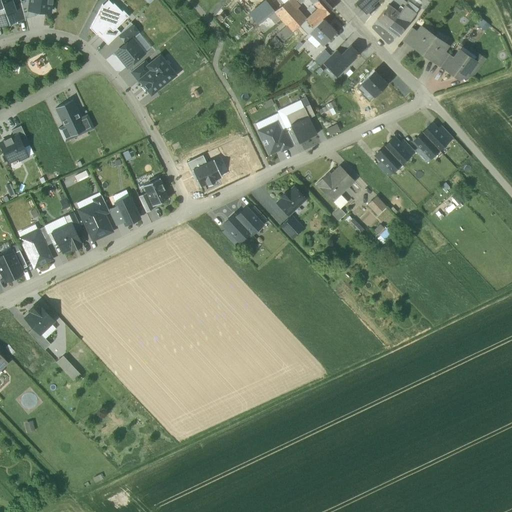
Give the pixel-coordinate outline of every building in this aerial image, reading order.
[(12,0),(0,0),(0,22),(1,26),(17,21),(12,7),(14,6),(12,0)] [(30,0),(25,0),(21,1),(22,3),(25,19),(36,16),(37,11),(29,10),(30,0)] [(37,11),(50,12),(51,0),(30,0),(29,10),(37,11)] [(259,27),(276,12),(265,0),(264,0),(249,14),(259,27)] [(332,10),(323,0),(317,0),(315,3),(317,6),(315,8),(318,11),(309,19),(315,25),(332,10)] [(359,0),(357,2),(365,12),(367,11),(372,6),(371,5),(375,1),(376,0),(359,0)] [(421,0),(417,5),(424,10),(430,0),(421,0)] [(290,3),(288,1),(285,4),(276,12),(282,18),(287,25),(292,31),(305,21),(290,3)] [(375,1),(371,5),(372,6),(367,11),(371,16),(379,6),(375,1)] [(14,6),(12,7),(17,21),(17,22),(25,20),(25,19),(22,3),(14,6)] [(116,29),(129,16),(123,11),(122,12),(114,4),(108,10),(103,4),(102,5),(90,28),(96,35),(99,33),(101,35),(102,36),(109,29),(113,32),(116,29)] [(388,5),(377,19),(388,27),(402,8),(400,6),(396,11),(388,5)] [(402,8),(388,27),(398,35),(409,21),(415,12),(405,5),(402,8)] [(264,33),(282,18),(276,12),(259,27),(264,33)] [(315,25),(309,19),(305,23),(310,29),(315,25)] [(322,19),(307,34),(322,49),(337,34),(322,19)] [(118,35),(126,45),(133,39),(139,33),(131,23),(120,33),(118,35)] [(292,31),(287,25),(270,41),(275,47),(292,31)] [(421,27),(417,33),(410,43),(411,43),(423,52),(434,36),(421,27)] [(411,28),(402,40),(409,45),(411,43),(410,43),(417,33),(411,28)] [(118,35),(120,33),(116,29),(113,32),(109,29),(102,36),(101,35),(100,36),(108,45),(118,35)] [(434,36),(423,52),(435,61),(436,61),(443,51),(447,45),(434,36)] [(116,53),(127,67),(144,53),(133,39),(126,45),(116,53)] [(351,46),(341,56),(336,51),(330,56),(323,62),(332,71),(336,67),(340,71),(358,53),(351,46)] [(324,50),(314,59),(320,66),(323,62),(330,56),(324,50)] [(453,59),(446,69),(459,78),(461,78),(468,69),(467,69),(473,60),(459,50),(453,59)] [(443,51),(436,61),(435,61),(434,63),(440,67),(441,66),(448,55),(443,51)] [(473,60),(467,69),(468,69),(474,73),(484,59),(477,54),(473,60)] [(448,55),(441,66),(446,69),(453,59),(448,55)] [(140,80),(152,94),(175,75),(160,57),(148,66),(152,70),(140,80)] [(145,61),(131,72),(139,81),(140,80),(152,70),(148,66),(145,61)] [(386,83),(373,71),(361,83),(375,96),(386,83)] [(73,100),(55,108),(64,129),(68,138),(87,129),(81,118),(73,100)] [(309,105),(303,107),(308,118),(309,118),(314,116),(309,105)] [(303,107),(286,116),(291,126),(299,143),(317,134),(309,118),(308,118),(303,107)] [(88,115),(81,118),(87,129),(88,131),(94,129),(88,115)] [(269,156),(293,145),(285,129),(282,131),(277,122),(258,131),(269,156)] [(437,130),(432,124),(423,133),(439,150),(447,142),(437,131),(437,130)] [(27,140),(21,126),(12,131),(15,136),(18,135),(21,142),(27,140)] [(291,126),(285,129),(293,145),(298,143),(299,143),(291,126)] [(452,137),(442,126),(437,130),(437,131),(447,142),(452,137)] [(68,138),(64,129),(59,131),(65,143),(70,140),(68,138)] [(439,150),(423,133),(413,141),(419,147),(430,158),(439,150)] [(21,142),(18,135),(15,136),(0,143),(9,162),(19,158),(20,160),(28,156),(21,142)] [(399,144),(394,138),(385,147),(401,164),(409,156),(399,144)] [(414,151),(404,140),(399,144),(409,156),(414,151)] [(401,164),(385,147),(375,155),(381,161),(392,172),(401,164)] [(430,158),(419,147),(415,151),(425,163),(430,158)] [(203,155),(187,163),(194,179),(196,179),(192,170),(206,164),(203,155)] [(206,164),(192,170),(196,179),(200,187),(207,184),(208,185),(215,182),(214,181),(222,177),(214,160),(206,164)] [(392,172),(381,161),(377,165),(387,176),(392,172)] [(341,165),(330,175),(328,172),(316,183),(332,200),(354,180),(341,165)] [(146,193),(152,206),(169,199),(159,176),(149,181),(150,183),(143,186),(146,193)] [(294,187),(288,192),(287,191),(282,197),(283,198),(277,203),(288,214),(305,199),(294,187)] [(152,206),(146,193),(139,196),(146,213),(154,209),(152,206)] [(78,210),(93,241),(113,232),(104,213),(109,211),(102,196),(93,200),(94,202),(78,210)] [(385,206),(377,196),(367,205),(376,215),(385,206)] [(139,219),(129,197),(115,203),(117,207),(124,221),(126,225),(139,219)] [(266,219),(254,206),(249,211),(261,223),(266,219)] [(346,213),(339,206),(331,214),(338,221),(346,213)] [(117,207),(109,211),(116,225),(124,221),(117,207)] [(249,211),(246,207),(236,216),(235,217),(249,232),(251,234),(262,224),(261,223),(249,211)] [(73,212),(64,217),(68,225),(71,223),(75,231),(81,228),(73,212)] [(249,232),(235,217),(236,216),(234,214),(223,224),(226,228),(238,240),(239,241),(249,232)] [(291,216),(281,226),(292,238),(302,228),(291,216)] [(68,225),(53,231),(58,242),(63,252),(71,248),(72,250),(81,246),(80,244),(81,244),(75,231),(71,223),(68,225)] [(385,237),(388,230),(378,226),(375,233),(385,237)] [(48,234),(44,227),(38,230),(45,246),(52,243),(48,234)] [(226,228),(222,232),(234,244),(238,240),(226,228)] [(38,230),(20,238),(34,267),(52,259),(47,250),(45,251),(43,248),(46,246),(45,246),(38,230)] [(53,231),(48,234),(52,243),(53,245),(58,242),(53,231)] [(0,254),(0,269),(6,281),(23,273),(21,270),(13,254),(12,251),(3,255),(2,253),(0,254)] [(20,251),(13,254),(21,270),(27,267),(20,251)] [(54,321),(37,303),(29,310),(31,312),(25,318),(34,327),(40,334),(40,333),(54,321)] [(51,344),(40,333),(40,334),(34,327),(28,332),(45,350),(51,344)] [(63,356),(56,362),(73,380),(80,373),(63,356)] [(35,432),(33,423),(25,425),(27,434),(35,432)]
